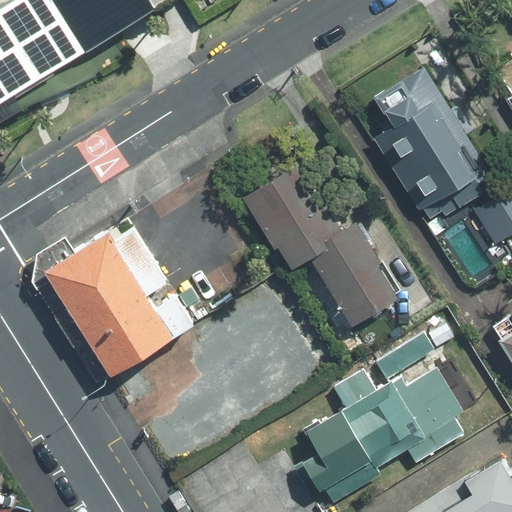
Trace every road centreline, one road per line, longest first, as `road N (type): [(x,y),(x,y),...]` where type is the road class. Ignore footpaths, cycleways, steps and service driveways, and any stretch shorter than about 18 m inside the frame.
road 1 (residential): [(350,0),(0,218)]
road 2 (primary): [(0,312),(123,511)]
